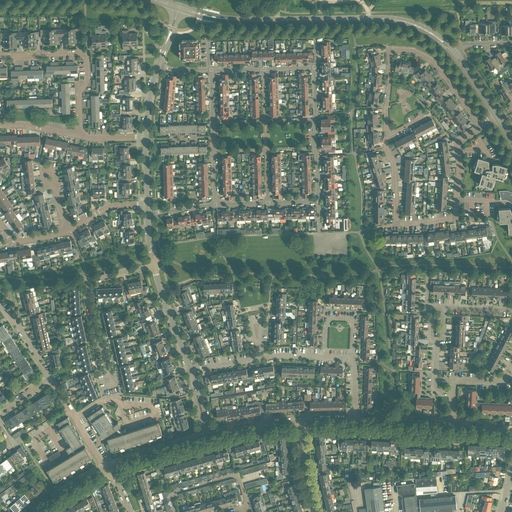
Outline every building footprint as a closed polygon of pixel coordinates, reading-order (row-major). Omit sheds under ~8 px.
[(478,34),(481,34),(482,35),(483,35),(485,35),(485,36),(486,36),(486,33),(487,33),(487,20),(478,20),(478,23),(478,25),(478,34)] [(496,33),(496,20),(487,20),(487,33),(488,33),(488,35),(489,35),(491,35),(492,35),(493,34),(493,33),(496,33)] [(474,34),(478,34),(478,25),(470,25),(470,21),(465,21),(465,28),(469,28),(470,32),(468,32),(467,33),(468,35),(469,36),(474,36),(474,34)] [(500,35),(503,35),(503,36),(504,37),(505,37),(507,37),(508,37),(508,35),(509,35),(509,26),(500,26),(500,35)] [(99,41),(104,41),(104,35),(106,35),(106,31),(102,31),(102,27),(95,28),(96,35),(91,35),(92,40),(99,40),(99,41)] [(60,36),(60,29),(51,30),(51,31),(51,37),(50,37),(50,44),(57,44),(56,36),(60,36)] [(63,29),(60,29),(60,36),(63,36),(63,44),(70,44),(70,36),(69,36),(69,30),(69,29),(63,29)] [(75,29),(69,29),(69,30),(69,36),(70,36),(70,44),(76,43),(75,35),(79,35),(78,29),(75,29)] [(51,31),(51,30),(40,30),(41,36),(44,36),(44,44),(50,44),(50,37),(51,37),(51,31)] [(123,40),(124,40),(124,39),(130,39),(130,40),(137,40),(137,33),(129,34),(129,30),(122,31),(123,34),(123,40)] [(19,33),(20,39),(23,39),(23,47),(30,47),(29,40),(28,40),(28,34),(28,32),(23,33),(19,33)] [(29,40),(30,47),(35,47),(35,39),(38,38),(38,32),(35,32),(28,32),(28,34),(28,40),(29,40)] [(4,48),(10,48),(9,40),(10,40),(10,34),(10,33),(0,33),(1,40),(4,40),(4,48)] [(16,39),(20,39),(19,33),(10,33),(10,34),(10,40),(9,40),(10,48),(17,47),(16,39)] [(124,39),(124,40),(124,46),(123,46),(123,50),(129,49),(129,46),(138,46),(137,40),(130,40),(130,39),(124,39)] [(99,40),(92,40),(92,47),(100,47),(100,50),(107,50),(107,47),(105,47),(105,41),(104,41),(99,41),(99,40)] [(200,57),(200,42),(199,42),(197,40),(182,40),(182,41),(180,43),(179,43),(180,58),(183,60),(183,61),(198,60),(200,57)] [(321,45),(321,51),(330,50),(330,41),(323,42),(323,45),(321,45)] [(303,49),(302,49),(303,61),(309,61),(308,58),(313,57),(313,49),(308,49),(308,52),(303,52),(303,49)] [(330,50),(321,51),(321,57),(324,56),(324,59),(331,59),(330,50)] [(370,62),(380,59),(379,54),(377,54),(376,51),(367,53),(368,56),(369,56),(370,62)] [(496,60),(495,60),(501,70),(502,73),(503,73),(504,72),(507,70),(506,68),(504,69),(504,68),(501,64),(506,61),(503,58),(506,56),(507,55),(506,53),(504,53),(501,55),(500,52),(495,55),(496,57),(495,58),(495,59),(496,60)] [(218,63),(223,63),(223,54),(214,55),(214,61),(218,60),(218,63)] [(137,64),(137,58),(130,58),(130,55),(120,55),(120,60),(126,60),(126,64),(137,64)] [(104,67),(104,64),(104,63),(106,63),(106,56),(97,57),(97,59),(96,59),(96,63),(93,64),(93,67),(104,67)] [(501,70),(495,60),(494,61),(493,60),(492,60),(491,61),(490,58),(485,61),(490,71),(495,67),(500,74),(502,73),(501,70)] [(321,64),(321,68),(331,68),(331,59),(324,59),(324,62),(321,62),(321,64)] [(371,68),(371,70),(377,70),(377,67),(378,66),(382,65),(380,59),(370,62),(371,64),(372,68),(371,68)] [(399,64),(400,64),(399,65),(396,64),(395,71),(398,71),(398,70),(404,71),(406,61),(400,60),(399,64)] [(74,61),(70,62),(70,64),(71,73),(78,73),(78,65),(73,65),(73,64),(74,64),(74,61)] [(406,61),(404,71),(404,72),(413,74),(414,68),(411,67),(410,66),(410,64),(411,62),(406,61)] [(51,73),(55,73),(55,64),(55,62),(50,62),(51,65),(52,65),(52,66),(47,66),(47,70),(48,70),(48,71),(45,71),(45,76),(45,77),(51,77),(51,73)] [(57,65),(58,65),(58,62),(55,62),(55,64),(55,73),(63,73),(63,66),(57,66),(57,65)] [(70,62),(66,62),(66,64),(67,64),(67,65),(63,66),(63,73),(63,77),(67,77),(67,73),(71,73),(70,64),(70,62)] [(121,70),(121,74),(127,74),(127,71),(137,70),(137,64),(126,64),(127,70),(121,70)] [(45,81),(45,77),(45,76),(45,71),(43,71),(43,70),(37,70),(37,69),(39,69),(38,66),(35,66),(35,78),(39,77),(39,81),(45,81)] [(20,81),(19,78),(19,67),(15,67),(15,70),(16,70),(16,71),(15,71),(15,70),(12,70),(12,71),(11,71),(12,81),(20,81)] [(19,78),(27,78),(27,77),(27,70),(22,71),(22,70),(23,70),(23,67),(19,67),(19,78)] [(104,67),(93,67),(93,71),(97,71),(97,75),(104,75),(107,75),(107,70),(104,70),(104,67)] [(324,77),(334,77),(334,75),(335,75),(335,68),(331,68),(321,68),(321,74),(324,74),(324,77)] [(372,73),(371,79),(381,80),(382,75),(378,74),(378,73),(377,70),(371,70),(371,73),(372,73)] [(417,77),(421,81),(429,75),(425,70),(422,73),(421,73),(419,71),(414,75),(417,77)] [(278,83),(278,77),(278,73),(272,74),(272,78),(269,78),(269,84),(278,83)] [(304,73),(298,73),(299,83),(308,83),(308,77),(305,77),(304,73)] [(127,74),(121,74),(121,79),(124,79),(124,84),(135,84),(134,77),(127,77),(127,74)] [(255,74),(249,74),(249,84),(258,84),(258,78),(255,78),(255,74)] [(93,83),(104,83),(104,75),(97,75),(97,79),(93,79),(93,83)] [(201,75),(195,76),(196,85),(205,84),(205,79),(202,79),(201,75)] [(229,85),(229,78),(228,75),(222,75),(223,79),(219,80),(220,85),(229,85)] [(429,75),(421,81),(425,86),(424,86),(426,89),(431,84),(429,82),(429,81),(432,79),(429,75)] [(175,85),(176,78),(176,76),(170,76),(170,79),(167,79),(166,84),(175,85)] [(322,86),(334,85),(334,84),(334,77),(324,77),(325,80),(322,80),(322,86)] [(369,87),(369,88),(376,88),(376,86),(377,85),(381,86),(381,80),(371,79),(369,78),(368,84),(365,83),(365,87),(369,87)] [(509,92),(504,83),(502,81),(500,82),(502,85),(501,85),(503,88),(498,91),(504,100),(509,97),(507,93),(509,92)] [(104,83),(93,83),(93,87),(97,87),(97,91),(105,91),(104,83)] [(119,94),(125,94),(125,90),(135,90),(135,84),(124,84),(124,89),(119,90),(119,94)] [(431,84),(426,89),(428,91),(429,90),(433,95),(441,88),(437,84),(434,87),(433,87),(431,84)] [(334,88),(334,85),(322,86),(322,92),(325,91),(325,94),(332,94),(332,90),(334,88)] [(370,91),(369,96),(369,97),(379,98),(380,93),(376,92),(375,91),(376,88),(369,88),(368,91),(370,91)] [(441,88),(433,95),(437,99),(436,100),(438,102),(443,98),(441,96),(441,95),(444,92),(441,88)] [(125,94),(119,94),(117,94),(117,98),(122,98),(122,104),(133,103),(133,97),(126,97),(125,94)] [(332,94),(325,94),(325,97),(322,97),(322,103),(332,103),(332,94)] [(102,99),(99,99),(99,95),(92,95),(92,99),(88,99),(88,103),(99,103),(102,103),(102,102),(102,99)] [(369,97),(369,96),(368,96),(366,105),(373,106),(374,103),(378,103),(379,98),(369,97)] [(443,98),(438,102),(440,105),(441,104),(444,109),(452,103),(449,98),(446,101),(445,101),(443,98)] [(133,103),(122,104),(122,109),(120,109),(120,114),(124,113),(126,113),(126,110),(133,110),(133,103)] [(332,103),(322,103),(323,109),(325,109),(326,112),(332,111),(332,103)] [(452,103),(444,109),(448,113),(447,114),(449,116),(454,112),(452,110),(453,109),(456,107),(452,103)] [(430,110),(436,116),(438,113),(433,107),(430,110)] [(368,116),(368,120),(378,119),(378,114),(374,114),(373,114),(373,109),(366,110),(366,116),(368,116)] [(100,110),(92,111),(92,115),(88,115),(89,119),(100,118),(100,110)] [(454,112),(449,116),(451,119),(452,118),(455,123),(463,117),(460,113),(457,115),(456,115),(454,112)] [(119,121),(122,121),(122,123),(131,122),(131,116),(124,117),(124,113),(120,114),(113,114),(113,117),(119,117),(119,121)] [(321,125),(331,125),(331,122),(334,122),(334,116),(327,116),(327,119),(321,119),(321,125)] [(463,117),(455,123),(457,126),(460,131),(460,130),(461,132),(466,129),(463,124),(463,123),(467,121),(463,117)] [(92,127),(100,126),(100,122),(103,122),(103,118),(100,118),(89,119),(89,123),(92,123),(92,127)] [(378,125),(378,119),(368,120),(368,126),(367,126),(367,129),(373,128),(373,126),(374,125),(378,125)] [(432,120),(428,122),(432,130),(436,128),(432,120)] [(132,123),(131,123),(131,122),(122,123),(123,128),(118,128),(118,131),(125,131),(125,128),(131,128),(131,127),(132,127),(132,123)] [(427,132),(427,133),(428,135),(433,133),(431,130),(432,130),(428,122),(423,124),(427,132)] [(423,124),(418,127),(422,135),(427,133),(427,132),(423,124)] [(328,131),(328,134),(334,134),(334,128),(331,128),(331,125),(321,125),(321,131),(328,131)] [(418,127),(413,130),(414,132),(417,138),(422,135),(418,127)] [(367,132),(368,132),(368,138),(378,137),(378,132),(374,132),(373,131),(373,128),(367,129),(367,132)] [(410,134),(414,142),(418,140),(417,138),(414,132),(410,134)] [(322,143),(336,143),(336,140),(335,139),(334,134),(328,134),(328,137),(321,137),(321,138),(321,143),(322,143)] [(415,145),(414,142),(410,134),(405,137),(409,145),(411,147),(415,145)] [(375,143),(379,143),(378,137),(368,138),(365,138),(366,144),(367,144),(367,147),(369,147),(373,147),(374,147),(374,143),(375,143)] [(405,137),(400,139),(404,148),(409,145),(405,137)] [(53,148),(56,149),(58,140),(52,139),(50,151),(52,152),(53,148)] [(399,150),(404,148),(400,139),(395,142),(399,150)] [(68,151),(69,144),(69,142),(64,141),(61,153),(63,154),(64,150),(67,151),(68,151)] [(336,143),(322,143),(322,144),(321,144),(321,148),(322,148),(322,149),(328,149),(328,152),(335,152),(335,147),(336,146),(336,143)] [(129,153),(129,147),(125,147),(125,144),(115,145),(115,153),(120,153),(129,153)] [(75,155),(78,155),(80,146),(74,145),(72,158),(74,158),(75,155)] [(80,146),(78,155),(84,157),(83,161),(86,162),(86,161),(88,161),(88,158),(87,158),(87,155),(84,154),(86,148),(80,146)] [(104,147),(98,148),(98,156),(98,160),(104,160),(107,160),(107,154),(104,154),(104,147)] [(98,156),(98,148),(92,148),(92,155),(89,155),(89,161),(93,161),(93,160),(98,160),(98,156)] [(205,159),(207,159),(207,148),(199,149),(199,153),(199,154),(205,154),(205,159)] [(367,157),(369,157),(370,162),(378,159),(378,157),(378,156),(379,157),(380,156),(380,153),(374,155),(373,151),(366,153),(367,157)] [(129,153),(120,153),(120,159),(116,159),(116,162),(122,162),(122,159),(129,159),(129,153)] [(324,160),(324,166),(334,165),(338,165),(337,160),(337,159),(334,159),(334,156),(327,157),(327,160),(324,160)] [(4,158),(0,160),(0,161),(6,171),(8,170),(6,167),(9,165),(4,158)] [(498,164),(493,164),(492,169),(489,169),(489,161),(478,158),(474,171),(482,173),(479,183),(492,188),(495,177),(503,180),(507,167),(498,164)] [(116,162),(116,167),(117,168),(123,167),(123,171),(131,170),(131,165),(124,165),(124,162),(122,162),(116,162)] [(370,167),(371,173),(381,170),(381,168),(381,167),(382,167),(383,166),(383,164),(370,167)] [(64,169),(63,169),(65,175),(77,172),(76,170),(73,171),(72,167),(68,168),(67,165),(63,166),(64,169)] [(328,171),(328,174),(334,174),(334,165),(324,166),(325,172),(328,171)] [(123,171),(119,171),(119,173),(118,173),(118,177),(119,177),(119,180),(123,180),(125,180),(125,177),(131,176),(131,170),(123,171)] [(381,170),(371,173),(373,178),(375,177),(386,174),(385,172),(383,172),(383,173),(382,172),(381,170)] [(65,175),(66,180),(75,178),(78,177),(77,172),(65,175)] [(325,177),(325,183),(335,183),(334,174),(328,174),(328,177),(325,177)] [(376,183),(384,180),(384,178),(384,177),(385,177),(386,177),(386,174),(375,177),(376,183)] [(442,174),(438,174),(438,177),(439,177),(438,182),(447,182),(448,174),(442,174)] [(118,187),(118,189),(121,188),(130,188),(130,182),(123,182),(123,180),(119,180),(117,180),(117,186),(118,187)] [(374,183),(376,190),(378,190),(382,190),(381,187),(383,186),(383,187),(386,186),(384,180),(376,183),(374,183)] [(67,186),(69,191),(75,190),(77,190),(79,189),(81,189),(79,183),(67,186)] [(328,189),(328,192),(335,191),(335,192),(337,192),(337,190),(335,190),(335,183),(325,183),(325,189),(328,189)] [(101,186),(99,186),(100,198),(106,197),(105,191),(108,191),(108,184),(102,184),(101,186)] [(100,198),(99,186),(97,186),(96,185),(90,185),(90,191),(93,191),(94,198),(100,198)] [(375,190),(375,195),(384,195),(384,190),(383,187),(383,186),(381,187),(382,190),(378,190),(376,190),(375,190)] [(302,187),(302,194),(302,197),(309,197),(308,193),(311,193),(311,187),(302,187)] [(121,188),(118,189),(118,191),(117,192),(117,197),(127,197),(127,194),(130,194),(130,188),(121,188)] [(253,189),(253,200),(258,200),(258,199),(259,199),(259,194),(262,194),(262,188),(253,189)] [(281,198),(282,198),(282,188),(273,188),(273,194),(276,194),(276,198),(281,198)] [(223,195),(226,195),(227,201),(232,201),(232,189),(223,190),(223,195)] [(208,190),(199,191),(199,199),(206,199),(205,196),(208,196),(208,190)] [(499,191),(501,200),(506,200),(510,202),(511,204),(511,192),(508,190),(499,191)] [(0,195),(0,202),(7,197),(5,195),(8,193),(7,191),(0,195)] [(177,191),(164,191),(165,197),(168,197),(168,201),(174,200),(174,191),(177,191)] [(325,195),(325,200),(335,200),(335,192),(335,191),(328,192),(328,194),(325,195)] [(32,200),(33,202),(45,199),(43,194),(35,196),(36,199),(32,200)] [(80,194),(68,197),(69,203),(78,201),(80,201),(79,197),(80,197),(80,194)] [(0,202),(3,207),(13,201),(12,199),(9,201),(7,197),(0,202)] [(35,204),(36,207),(39,206),(43,205),(46,204),(45,199),(33,202),(31,202),(31,204),(35,204)] [(3,207),(6,212),(12,208),(12,209),(14,208),(12,204),(16,201),(15,200),(13,201),(3,207)] [(329,206),(329,209),(335,209),(335,200),(325,200),(326,206),(329,206)] [(78,201),(69,203),(70,209),(82,206),(82,204),(81,204),(80,201),(78,201)] [(437,203),(437,209),(443,210),(443,212),(445,211),(446,210),(446,204),(437,203)] [(39,206),(36,207),(37,212),(49,209),(48,204),(46,204),(43,205),(39,206)] [(82,208),(83,208),(82,206),(70,209),(72,214),(73,214),(74,218),(78,215),(78,213),(80,213),(80,212),(83,212),(83,211),(82,208)] [(18,211),(17,209),(14,211),(12,209),(12,208),(6,212),(5,213),(8,218),(18,211)] [(306,218),(317,218),(317,211),(315,211),(315,208),(309,209),(309,212),(306,212),(306,218)] [(511,213),(509,208),(498,209),(499,214),(499,222),(507,222),(509,233),(511,232),(511,213)] [(272,219),(280,219),(280,209),(274,210),(274,213),(271,213),(272,219)] [(286,209),(280,209),(280,219),(289,219),(289,212),(286,212),(286,209)] [(292,212),(289,212),(289,219),(298,219),(297,209),(291,209),(292,212)] [(303,209),(297,209),(298,219),(306,218),(306,212),(303,212),(303,209)] [(326,212),(326,218),(336,218),(335,209),(329,209),(329,212),(326,212)] [(119,219),(132,219),(131,213),(125,213),(124,210),(118,211),(118,214),(119,214),(119,219)] [(251,210),(245,211),(246,220),(254,220),(254,213),(251,214),(251,210)] [(257,213),(254,213),(254,220),(263,220),(263,210),(257,210),(257,213)] [(269,210),(263,210),(263,220),(272,219),(271,213),(269,213),(269,210)] [(8,218),(11,223),(18,218),(16,215),(19,213),(18,211),(8,218)] [(228,221),(228,211),(222,211),(222,214),(218,214),(218,221),(228,221)] [(234,211),(228,211),(228,221),(237,220),(237,214),(234,214),(234,211)] [(237,220),(246,220),(245,211),(239,211),(239,214),(237,214),(237,220)] [(213,221),(212,221),(211,215),(208,216),(207,213),(201,214),(203,223),(203,226),(209,225),(209,226),(213,225),(213,221)] [(39,220),(39,222),(40,222),(51,220),(50,214),(41,216),(39,217),(39,220)] [(193,218),(194,225),(203,223),(201,214),(196,215),(196,218),(193,218)] [(194,225),(193,218),(191,218),(190,215),(184,216),(186,226),(194,225)] [(176,221),(177,227),(186,226),(184,216),(178,217),(179,220),(176,221)] [(14,228),(24,221),(23,219),(20,221),(18,218),(11,223),(14,228)] [(177,227),(176,221),(173,221),(173,218),(167,219),(168,229),(177,227)] [(336,218),(326,218),(326,224),(327,224),(327,227),(329,227),(329,228),(338,228),(338,223),(336,223),(336,218)] [(119,228),(121,228),(125,228),(125,225),(132,225),(132,224),(133,224),(132,220),(132,219),(119,219),(119,225),(119,228)] [(53,225),(51,220),(40,222),(39,222),(40,228),(44,227),(53,225)] [(104,220),(99,223),(105,234),(107,233),(113,230),(110,225),(107,226),(104,220)] [(25,222),(24,221),(14,228),(17,232),(25,227),(23,224),(25,222)] [(94,233),(94,234),(97,238),(99,237),(105,234),(99,223),(94,225),(97,231),(94,233)] [(486,227),(481,228),(482,237),(489,236),(489,234),(492,234),(489,225),(485,226),(486,227)] [(453,226),(453,230),(455,241),(456,241),(456,244),(461,243),(460,240),(459,232),(456,232),(456,231),(456,229),(455,226),(453,226)] [(127,228),(125,228),(121,228),(121,231),(122,231),(123,237),(125,237),(134,237),(134,231),(127,231),(127,228)] [(89,229),(84,232),(89,242),(91,241),(92,242),(97,239),(97,238),(94,234),(92,235),(89,229)] [(427,235),(424,235),(426,246),(428,245),(428,244),(429,242),(433,242),(431,230),(429,230),(429,232),(430,233),(429,234),(427,234),(427,235)] [(89,242),(84,232),(78,234),(82,240),(79,242),(82,247),(90,243),(89,242)] [(420,232),(417,232),(418,243),(423,243),(423,245),(424,246),(426,246),(424,235),(423,235),(423,234),(420,234),(419,234),(420,233),(420,232)] [(134,237),(125,237),(125,243),(121,243),(121,246),(128,246),(127,243),(134,242),(134,237)] [(71,241),(65,242),(68,254),(73,253),(76,253),(75,247),(75,246),(72,247),(71,241)] [(65,242),(59,243),(62,255),(68,254),(65,242)] [(59,243),(54,244),(56,253),(59,252),(60,256),(62,255),(59,243)] [(51,258),(50,254),(48,246),(43,247),(46,259),(49,258),(51,258)] [(35,254),(36,261),(40,260),(46,259),(43,247),(37,248),(38,254),(35,254)] [(36,261),(35,254),(32,255),(31,248),(25,249),(27,258),(32,257),(33,261),(36,261)] [(402,275),(401,277),(403,280),(403,283),(415,284),(415,285),(418,285),(418,283),(415,282),(416,278),(415,278),(415,274),(406,273),(406,275),(402,275)] [(141,281),(134,282),(137,292),(141,291),(142,296),(147,294),(146,293),(150,292),(149,286),(142,287),(141,281)] [(433,293),(437,293),(438,293),(439,284),(439,281),(431,281),(430,288),(433,288),(433,293)] [(130,293),(137,292),(134,282),(128,284),(129,290),(126,291),(126,292),(127,296),(127,298),(131,297),(130,293)] [(225,296),(227,296),(227,293),(233,292),(232,284),(229,284),(229,283),(224,283),(224,293),(225,293),(225,296)] [(191,295),(190,292),(188,287),(183,289),(184,292),(178,294),(180,300),(191,295)] [(33,296),(32,291),(31,291),(31,288),(23,290),(24,293),(23,293),(24,298),(33,296)] [(278,293),(278,296),(277,296),(277,301),(286,301),(287,293),(278,293)] [(184,307),(185,309),(194,306),(195,305),(191,295),(180,300),(182,305),(188,302),(189,305),(184,307)] [(223,302),(225,310),(222,311),(234,309),(233,303),(233,300),(232,300),(232,301),(230,301),(225,302),(223,302)] [(136,314),(140,313),(149,309),(147,304),(141,306),(139,301),(134,304),(136,309),(137,310),(136,310),(135,312),(136,314)] [(402,305),(402,313),(405,313),(410,313),(410,311),(414,311),(414,306),(414,305),(405,305),(402,305)] [(36,307),(27,309),(28,315),(40,312),(39,306),(36,307)] [(183,313),(185,318),(194,315),(197,314),(194,306),(185,309),(186,312),(183,313)] [(102,319),(104,318),(113,316),(112,313),(117,312),(116,309),(111,311),(111,310),(102,312),(103,316),(102,316),(102,317),(102,319)] [(149,309),(140,313),(142,318),(139,319),(141,322),(146,319),(145,317),(151,314),(149,309)] [(277,317),(277,319),(284,320),(284,317),(285,317),(286,312),(276,311),(276,317),(277,317)] [(35,323),(44,321),(47,321),(45,312),(35,314),(36,317),(33,318),(35,323)] [(407,322),(419,323),(419,317),(414,317),(414,315),(410,314),(407,314),(406,321),(407,321),(407,322)] [(114,322),(113,319),(118,318),(118,315),(113,316),(104,318),(105,322),(103,322),(104,323),(103,323),(103,325),(105,324),(114,322)] [(194,315),(185,318),(187,323),(196,319),(194,315)] [(458,315),(458,319),(457,319),(456,325),(466,325),(466,320),(469,320),(469,315),(458,315)] [(196,319),(187,323),(189,328),(198,324),(196,319)] [(234,327),(234,325),(237,324),(236,319),(226,320),(227,325),(225,326),(226,328),(234,327)] [(275,322),(274,327),(284,328),(284,320),(277,319),(277,322),(275,322)] [(105,331),(106,330),(115,328),(115,325),(119,324),(119,321),(114,322),(105,324),(106,327),(105,328),(105,329),(104,329),(105,331)] [(142,324),(144,328),(144,331),(144,333),(148,331),(157,327),(155,322),(149,324),(148,321),(142,324)] [(191,333),(194,331),(195,333),(201,331),(198,324),(189,328),(191,333)] [(115,328),(106,330),(107,333),(106,334),(106,335),(106,336),(117,334),(116,330),(121,329),(120,327),(115,328)] [(160,333),(157,327),(148,331),(149,334),(147,335),(149,340),(155,338),(153,335),(160,333)] [(227,329),(228,333),(230,333),(231,336),(240,334),(239,329),(235,330),(234,327),(226,328),(226,329),(227,329)] [(511,338),(511,336),(511,333),(511,332),(507,330),(505,329),(503,334),(511,338)] [(11,336),(7,331),(0,335),(0,336),(3,341),(11,336)] [(85,334),(76,336),(71,337),(72,340),(77,339),(77,342),(86,340),(88,340),(87,338),(87,337),(86,337),(85,334)] [(195,342),(204,339),(202,334),(193,337),(195,342)] [(511,338),(503,334),(500,338),(500,339),(507,343),(509,339),(511,340),(511,338)] [(14,342),(11,336),(3,341),(7,346),(14,342)] [(113,346),(115,345),(123,343),(122,340),(127,339),(127,336),(122,337),(113,339),(114,343),(113,343),(113,344),(112,344),(113,346)] [(151,345),(153,350),(164,346),(162,340),(156,342),(155,339),(147,342),(148,346),(151,345)] [(195,342),(197,347),(206,343),(204,339),(195,342)] [(508,349),(509,347),(506,346),(507,343),(500,339),(497,344),(508,349)] [(14,342),(7,346),(10,352),(18,347),(14,342)] [(39,345),(40,350),(44,349),(45,352),(50,351),(49,342),(39,345)] [(114,350),(114,351),(125,349),(124,346),(129,345),(128,342),(123,343),(115,345),(115,348),(114,349),(114,350)] [(197,347),(199,352),(208,348),(206,343),(197,347)] [(502,352),(504,349),(507,350),(508,349),(497,344),(495,348),(502,352)] [(152,362),(156,360),(165,356),(164,353),(167,352),(164,346),(153,350),(155,356),(150,357),(152,362)] [(22,352),(18,347),(10,352),(14,357),(22,352)] [(125,349),(114,351),(116,351),(116,354),(115,355),(115,356),(115,357),(126,355),(125,351),(130,350),(130,348),(125,349)] [(210,353),(208,348),(199,352),(201,357),(210,353)] [(495,348),(494,350),(492,353),(503,358),(504,357),(501,355),(502,352),(495,348)] [(50,355),(52,366),(60,365),(58,355),(59,354),(58,350),(52,351),(53,355),(50,355)] [(17,363),(25,358),(22,352),(14,357),(17,363)] [(492,353),(492,355),(490,358),(497,362),(499,359),(502,360),(503,358),(492,353)] [(118,363),(123,362),(123,364),(128,363),(126,357),(131,356),(131,354),(126,355),(115,357),(117,357),(118,360),(117,361),(117,362),(116,362),(116,363),(118,363)] [(158,369),(172,364),(170,358),(166,359),(165,356),(156,360),(157,363),(156,363),(157,365),(157,366),(157,367),(157,368),(158,368),(158,369)] [(17,363),(21,368),(29,363),(25,358),(17,363)] [(490,358),(489,360),(487,363),(498,368),(498,367),(496,365),(497,362),(490,358)] [(412,366),(408,366),(408,370),(416,370),(416,366),(421,367),(422,362),(422,361),(413,361),(412,366)] [(450,364),(450,368),(454,368),(454,372),(460,372),(460,368),(459,368),(459,363),(450,362),(450,361),(447,361),(447,363),(450,364)] [(32,368),(29,363),(21,368),(25,373),(32,368)] [(487,363),(485,367),(492,371),(494,368),(497,369),(498,368),(487,363)] [(120,373),(122,373),(131,371),(130,367),(135,366),(134,364),(129,365),(120,367),(121,370),(120,371),(120,372),(120,373)] [(158,379),(160,379),(168,376),(170,375),(168,372),(174,370),(172,364),(158,369),(159,372),(161,373),(161,374),(160,374),(157,377),(158,379)] [(293,376),(294,366),(282,366),(281,376),(293,376)] [(304,377),(304,367),(294,366),(293,376),(304,377)] [(314,377),(315,367),(304,367),(304,377),(314,377)] [(32,368),(25,373),(28,379),(25,381),(27,384),(36,379),(34,376),(36,374),(32,368)] [(253,369),(253,370),(250,371),(250,374),(251,378),(254,378),(254,379),(259,378),(258,368),(253,369)] [(250,374),(247,375),(246,369),(241,370),(243,382),(251,381),(251,378),(250,374)] [(121,378),(121,379),(123,379),(132,377),(131,373),(136,372),(135,370),(131,371),(122,373),(122,376),(121,377),(121,378)] [(416,373),(416,376),(412,376),(411,392),(414,392),(414,399),(416,399),(416,407),(432,408),(432,399),(426,399),(426,398),(424,397),(422,397),(422,399),(419,399),(419,387),(421,387),(421,382),(419,382),(420,376),(419,376),(420,373),(416,373)] [(89,378),(88,374),(75,379),(76,382),(81,380),(82,383),(90,380),(92,379),(92,378),(91,378),(91,377),(89,378)] [(216,374),(211,375),(211,376),(208,377),(209,380),(209,385),(212,384),(213,385),(218,384),(216,374)] [(124,385),(133,383),(132,379),(140,377),(139,375),(132,377),(123,379),(124,382),(122,382),(123,384),(122,384),(123,385),(124,385)] [(165,380),(168,386),(177,382),(175,376),(169,378),(168,376),(160,379),(160,380),(162,379),(162,381),(165,380)] [(84,389),(93,385),(94,384),(94,383),(94,384),(93,382),(92,383),(90,380),(82,383),(78,385),(79,387),(83,386),(84,389)] [(138,381),(133,383),(124,385),(125,388),(124,388),(124,389),(124,390),(126,390),(134,388),(134,385),(139,384),(138,381)] [(177,382),(168,386),(164,387),(166,391),(167,393),(166,393),(167,396),(174,394),(173,391),(179,389),(177,382)] [(80,390),(81,393),(85,391),(87,394),(95,391),(97,390),(96,389),(95,388),(94,388),(93,385),(84,389),(80,390)] [(475,390),(475,387),(468,387),(467,406),(475,406),(475,408),(481,409),(481,412),(511,413),(511,398),(510,402),(511,403),(511,404),(511,405),(508,405),(508,404),(503,403),(503,405),(492,404),(492,403),(488,403),(487,404),(475,404),(475,401),(477,401),(477,396),(476,396),(476,390),(475,390)] [(95,391),(87,394),(79,397),(80,400),(88,397),(89,400),(98,396),(99,395),(99,394),(98,394),(98,393),(97,394),(95,391)] [(44,396),(49,404),(54,400),(49,393),(44,396)] [(303,400),(307,400),(307,394),(302,394),(302,397),(301,396),(300,396),(299,397),(299,398),(298,398),(298,400),(298,409),(304,409),(303,400)] [(43,408),(49,404),(44,396),(38,400),(43,408)] [(170,409),(183,406),(183,403),(182,404),(181,399),(169,402),(170,406),(169,406),(170,409)] [(38,411),(43,408),(38,400),(33,404),(38,411)] [(254,403),(253,403),(255,414),(261,413),(259,405),(262,405),(262,402),(259,403),(258,401),(254,402),(254,403)] [(32,415),(38,411),(33,404),(27,407),(32,415)] [(173,416),(184,413),(183,412),(184,412),(184,409),(184,408),(183,406),(170,409),(171,413),(172,413),(173,416)] [(27,407),(22,411),(27,418),(32,415),(27,407)] [(102,436),(104,438),(121,426),(118,422),(114,425),(102,407),(89,416),(90,417),(91,419),(90,421),(93,424),(94,424),(96,425),(97,428),(98,430),(98,431),(100,435),(101,435),(102,436)] [(22,411),(16,414),(22,422),(27,418),(22,411)] [(174,424),(187,420),(187,418),(186,418),(185,415),(184,415),(184,413),(173,416),(174,420),(173,420),(174,424)] [(16,414),(11,418),(16,426),(17,425),(18,427),(21,425),(19,423),(22,422),(16,414)] [(69,418),(68,417),(58,423),(71,445),(66,448),(69,452),(83,443),(82,441),(82,440),(81,438),(80,437),(79,435),(78,435),(75,431),(75,430),(75,428),(74,426),(72,425),(69,421),(69,420),(69,418)] [(11,429),(16,426),(11,418),(5,422),(11,429)] [(188,423),(187,420),(174,424),(175,427),(176,427),(177,431),(183,429),(183,430),(186,429),(189,428),(188,423)] [(158,422),(107,439),(108,441),(106,441),(105,444),(109,450),(111,450),(111,451),(112,451),(112,450),(116,449),(116,450),(121,449),(120,448),(124,446),(125,448),(133,445),(132,444),(136,442),(137,444),(137,443),(137,442),(141,441),(142,442),(150,440),(149,439),(153,437),(154,438),(158,437),(157,435),(161,434),(162,434),(163,435),(158,422)] [(22,434),(20,431),(12,436),(14,439),(22,434)] [(342,440),(338,440),(339,449),(344,449),(347,450),(348,439),(342,439),(342,440)] [(368,452),(369,445),(366,445),(366,440),(360,440),(359,451),(368,452)] [(261,452),(266,450),(264,444),(260,445),(259,441),(253,443),(255,450),(261,449),(261,452)] [(371,452),(371,448),(378,449),(378,441),(372,441),(372,445),(369,445),(368,452),(371,452)] [(396,442),(390,441),(389,452),(391,452),(391,453),(393,454),(397,454),(398,453),(399,443),(396,443),(396,442)] [(247,444),(249,452),(255,450),(253,443),(247,444)] [(244,457),(243,453),(241,446),(235,448),(236,452),(233,452),(235,459),(244,457)] [(17,451),(12,455),(17,462),(18,462),(19,464),(24,461),(24,459),(23,458),(25,456),(19,448),(17,450),(17,451)] [(86,448),(48,471),(54,481),(55,481),(54,480),(58,478),(59,479),(63,477),(62,476),(66,474),(67,475),(70,473),(72,472),(71,471),(74,468),(75,469),(77,468),(77,469),(81,466),(80,465),(84,463),(84,464),(88,461),(88,460),(91,458),(92,458),(86,448)] [(225,451),(220,452),(223,460),(223,462),(226,461),(226,459),(229,458),(226,448),(224,449),(225,451)] [(405,448),(405,451),(401,451),(401,457),(404,457),(404,456),(408,456),(408,459),(410,459),(411,448),(405,448)] [(432,452),(429,452),(429,449),(423,449),(422,461),(425,461),(432,461),(431,461),(432,452)] [(432,452),(431,461),(432,461),(441,461),(441,460),(441,450),(435,449),(435,452),(432,452)] [(223,460),(220,452),(220,450),(218,451),(219,452),(214,453),(217,462),(216,462),(217,464),(220,463),(219,461),(223,460)] [(458,458),(458,460),(462,460),(462,454),(459,454),(459,451),(453,450),(453,458),(458,458)] [(212,454),(208,455),(210,463),(210,464),(211,466),(214,465),(213,463),(216,462),(217,462),(214,453),(214,452),(212,453),(212,454)] [(208,455),(208,454),(206,454),(206,456),(202,457),(204,465),(205,468),(208,467),(207,464),(210,464),(210,463),(208,455)] [(17,462),(12,455),(6,459),(12,466),(13,466),(17,462)] [(200,458),(196,459),(198,467),(198,469),(201,469),(201,466),(204,465),(202,457),(202,456),(199,456),(200,458)] [(196,459),(195,457),(193,458),(193,459),(189,461),(191,469),(192,471),(195,471),(194,468),(198,467),(196,459)] [(6,459),(1,463),(8,472),(11,470),(10,469),(13,467),(13,466),(12,466),(6,459)] [(188,470),(191,469),(189,461),(189,459),(187,460),(187,461),(183,462),(185,471),(186,473),(189,472),(188,470)] [(183,462),(183,461),(181,462),(181,463),(177,464),(179,472),(180,475),(183,474),(182,472),(185,471),(183,462)] [(330,468),(328,468),(327,465),(330,465),(329,462),(318,463),(319,469),(322,469),(323,472),(330,471),(330,468)] [(1,463),(0,463),(0,471),(2,474),(3,476),(8,472),(1,463)] [(24,471),(26,473),(35,466),(33,463),(29,466),(29,467),(24,471)] [(176,473),(179,472),(177,464),(176,463),(174,463),(175,465),(171,466),(173,474),(174,477),(176,476),(176,473)] [(170,475),(173,474),(171,466),(170,465),(168,465),(169,467),(164,468),(168,478),(170,478),(170,475)] [(33,469),(25,475),(27,477),(32,474),(35,472),(37,475),(39,473),(36,467),(33,469)] [(284,478),(283,473),(289,473),(289,467),(281,467),(276,467),(276,471),(278,471),(278,475),(277,475),(277,479),(284,478)] [(331,474),(330,471),(323,472),(323,475),(320,476),(321,482),(330,480),(329,474),(331,474)] [(490,471),(476,472),(475,473),(476,477),(484,477),(488,478),(487,482),(490,483),(490,482),(496,484),(498,477),(489,475),(489,473),(491,473),(490,471)] [(147,478),(152,476),(151,474),(146,475),(145,472),(138,474),(140,480),(147,478)] [(415,479),(417,494),(437,493),(436,477),(415,479)] [(332,479),(330,480),(321,482),(322,487),(330,486),(333,485),(332,479)] [(39,481),(34,485),(40,492),(45,488),(39,481)] [(287,488),(288,493),(296,491),(294,485),(290,486),(289,481),(282,483),(284,489),(287,488)] [(418,511),(415,483),(397,486),(398,492),(402,495),(404,511),(418,511)] [(101,487),(104,493),(111,491),(108,484),(101,487)] [(143,492),(150,490),(148,484),(141,486),(143,492)] [(36,496),(40,492),(34,485),(29,489),(36,496)] [(366,500),(382,498),(383,498),(381,486),(364,489),(366,500)] [(24,494),(31,501),(36,496),(29,489),(24,494)] [(145,498),(152,496),(150,490),(143,492),(145,498)] [(286,497),(289,496),(290,499),(298,496),(296,491),(288,493),(286,494),(286,497)] [(335,493),(334,491),(323,493),(325,499),(332,498),(332,494),(335,493)] [(230,496),(229,493),(223,494),(224,498),(226,505),(232,504),(230,496)] [(26,505),(31,501),(24,494),(19,498),(26,505)] [(236,494),(230,496),(232,504),(238,502),(236,494)] [(115,501),(112,495),(105,498),(108,504),(115,501)] [(255,497),(256,501),(253,502),(255,508),(262,506),(261,500),(262,499),(261,495),(255,497)] [(490,507),(492,501),(489,500),(490,497),(482,495),(480,505),(483,505),(490,507)] [(298,496),(290,499),(292,504),(289,505),(290,506),(293,505),(300,502),(298,496)] [(453,509),(457,509),(456,496),(420,499),(420,511),(421,511),(453,509)] [(85,508),(90,505),(92,507),(96,505),(94,501),(93,497),(87,500),(87,499),(81,502),(85,508)] [(21,509),(26,505),(19,498),(15,502),(21,509)] [(382,498),(366,500),(367,508),(359,509),(359,511),(376,511),(384,510),(384,505),(385,505),(384,502),(383,502),(382,498)] [(117,507),(115,501),(108,504),(110,509),(117,507)] [(154,501),(146,503),(148,509),(155,507),(158,507),(157,505),(156,504),(155,505),(154,502),(154,501)] [(209,510),(215,509),(213,501),(207,503),(209,510)] [(17,511),(21,509),(15,502),(9,507),(14,511),(17,511)] [(76,505),(79,511),(80,511),(85,508),(81,502),(76,505)] [(194,504),(195,506),(196,511),(203,511),(201,504),(200,502),(194,504)] [(290,506),(290,508),(293,507),(294,510),(302,508),(300,502),(293,505),(290,506)] [(335,509),(334,506),(338,505),(337,503),(326,505),(327,511),(335,509)]
